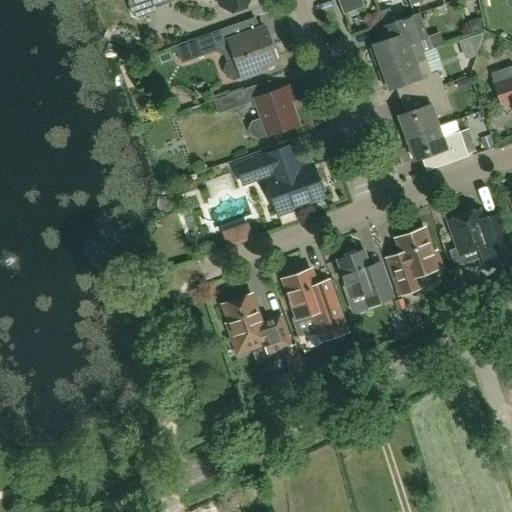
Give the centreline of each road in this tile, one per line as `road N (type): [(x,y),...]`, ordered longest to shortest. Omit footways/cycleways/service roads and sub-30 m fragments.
road 1 (residential): [(511,313),(112,511)]
road 2 (residential): [(374,210),(297,0)]
road 3 (residential): [(203,272),(374,210)]
road 4 (residential): [(374,210),(511,160)]
road 5 (track): [(405,511),(362,389)]
